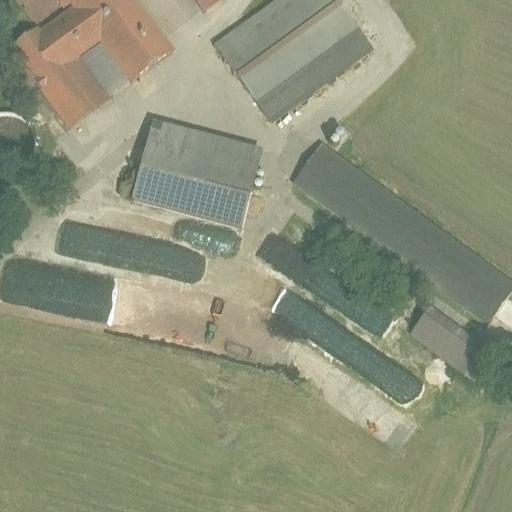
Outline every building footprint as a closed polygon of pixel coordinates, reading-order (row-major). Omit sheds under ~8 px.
[(52,0),(65,17),(11,56),(53,112),(71,137),(179,57),(136,0),(52,0)] [(195,0),(205,14),(225,0),(195,0)] [(338,0),(284,0),(217,50),(275,128),(377,52),(338,0)] [(34,134),(28,125),(19,120),(7,118),(0,119),(0,172),(10,174),(21,171),(30,165),(35,156),(37,145),(34,134)] [(156,128),(135,210),(245,238),(266,157),(156,128)] [(511,300),(511,284),(326,145),(290,192),(484,338),(511,300)] [(500,359),(433,308),(409,340),(476,391),(500,359)]
